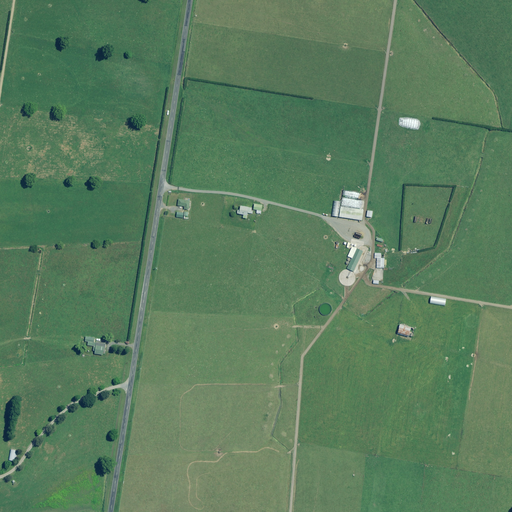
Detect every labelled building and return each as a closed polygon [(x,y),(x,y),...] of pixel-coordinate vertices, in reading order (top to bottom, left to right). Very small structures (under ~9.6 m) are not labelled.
[(342,197),(361,200),(362,193),(343,190),(342,197)] [(361,200),(342,197),(341,205),(360,208),(361,200)] [(189,200),(178,199),(178,206),(184,207),(184,209),(188,210),(189,200)] [(341,202),(334,201),(332,216),(338,217),(341,202)] [(263,205),(254,204),(253,210),(257,211),(256,213),(261,214),(263,205)] [(254,208),(241,206),(240,210),(238,210),(237,214),(243,215),(243,218),(247,219),(248,213),(253,214),(254,208)] [(364,210),(341,207),(339,217),(363,221),(364,210)] [(363,251),(352,246),(347,256),(352,258),(347,269),(353,272),(363,251)] [(446,299),(430,296),(429,303),(444,306),(446,299)] [(411,328),(399,325),(397,333),(409,336),(411,328)] [(95,338),(86,337),(85,342),(88,342),(87,345),(94,346),(93,351),(95,351),(95,354),(103,355),(104,352),(105,352),(106,343),(94,342),(95,338)] [(16,450),(10,449),(8,461),(14,462),(16,450)]
